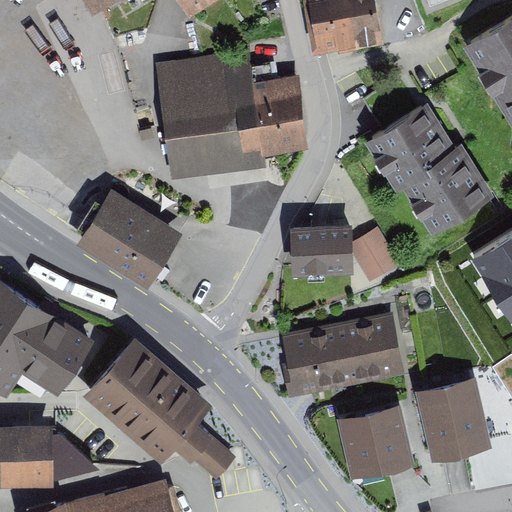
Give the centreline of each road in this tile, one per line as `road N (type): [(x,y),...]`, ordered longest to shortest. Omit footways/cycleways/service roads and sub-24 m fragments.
road 1 (residential): [(296,0),(332,133),(242,301),(204,353)]
road 2 (tertiary): [(0,219),(204,353)]
road 3 (tertiary): [(204,353),(330,511)]
